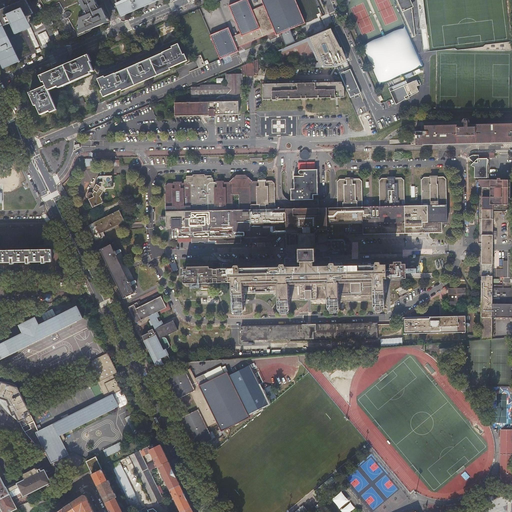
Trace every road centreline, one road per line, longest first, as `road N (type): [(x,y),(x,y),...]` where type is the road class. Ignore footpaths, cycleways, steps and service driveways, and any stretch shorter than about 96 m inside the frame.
road 1 (secondary): [(95,286),(206,511)]
road 2 (residential): [(96,146),(288,145)]
road 3 (residential): [(241,58),(70,132)]
